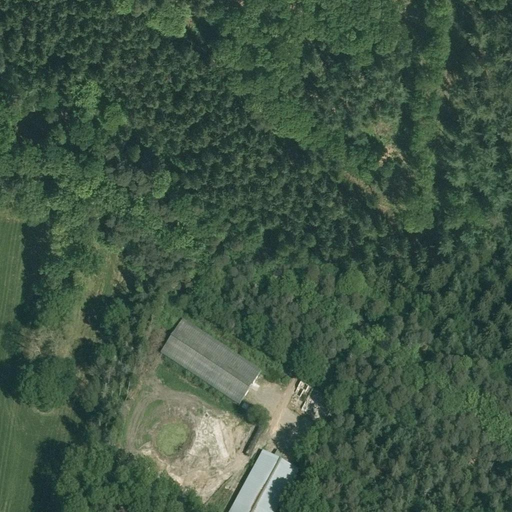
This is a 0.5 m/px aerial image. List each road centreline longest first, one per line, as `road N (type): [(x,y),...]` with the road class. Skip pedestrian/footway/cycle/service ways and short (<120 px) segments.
road 1 (tertiary): [(511,452),(0,106)]
road 2 (track): [(116,0),(35,130)]
